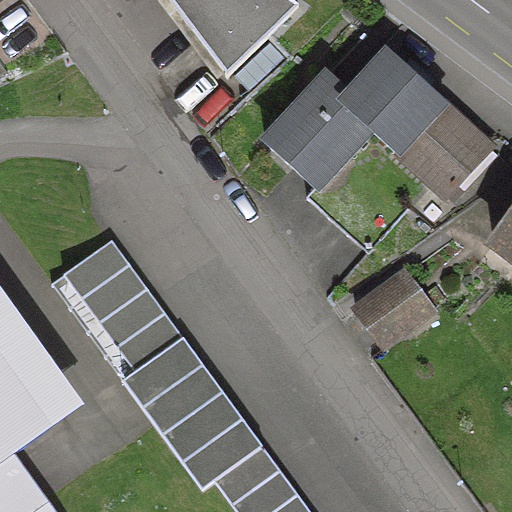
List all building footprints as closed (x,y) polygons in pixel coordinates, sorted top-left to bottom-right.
[(300,3),(295,0),(171,0),(228,76),(300,3)] [(497,146),(385,45),(347,86),(325,66),(260,137),(316,188),(319,192),(374,132),(400,156),(398,158),(428,186),(446,202),(450,198),(494,149),(497,146)] [(368,252),(428,186),(398,158),(400,156),(374,132),(319,192),(316,188),(308,197),(368,252)] [(499,153),(494,149),(450,198),(455,203),(499,153)] [(511,206),(484,244),(511,264),(511,206)] [(311,511),(112,239),(52,283),(204,492),(218,482),(240,511),(311,511)] [(405,267),(351,308),(385,353),(439,313),(405,267)] [(0,511),(33,511),(50,501),(15,452),(84,403),(0,285),(0,511)] [(57,511),(50,501),(33,511),(57,511)]
